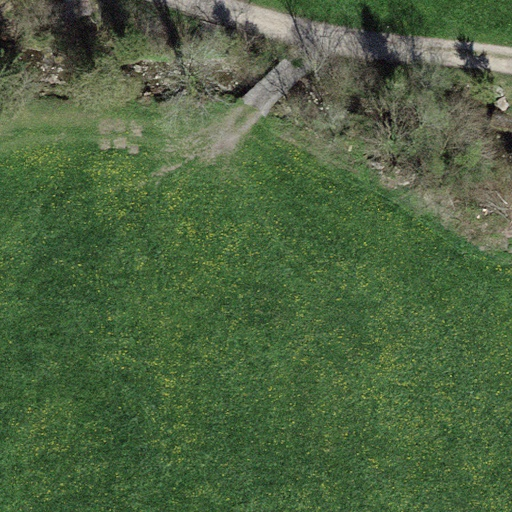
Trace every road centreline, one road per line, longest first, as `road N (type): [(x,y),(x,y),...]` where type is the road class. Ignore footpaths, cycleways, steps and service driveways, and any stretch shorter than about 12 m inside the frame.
road 1 (track): [(200,0),(322,35),(511,62)]
road 2 (track): [(322,35),(231,132)]
